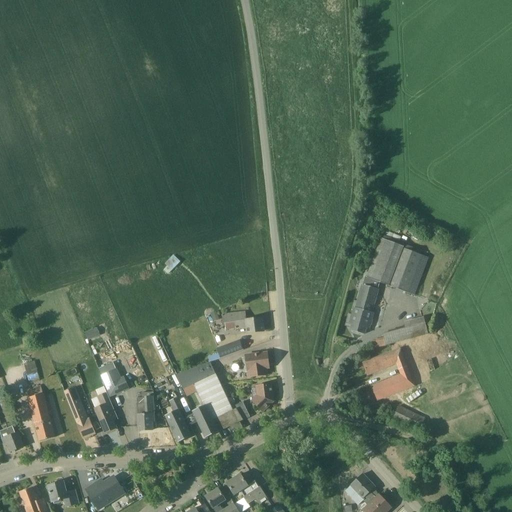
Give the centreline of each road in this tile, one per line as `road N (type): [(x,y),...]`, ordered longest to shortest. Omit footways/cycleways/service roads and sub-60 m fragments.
road 1 (track): [(290,416),(314,341),(357,96),(355,0)]
road 2 (unclassified): [(290,416),(276,229),(245,0)]
road 3 (residential): [(0,471),(46,456),(198,448)]
road 4 (residential): [(426,511),(370,447),(333,420),(290,416)]
